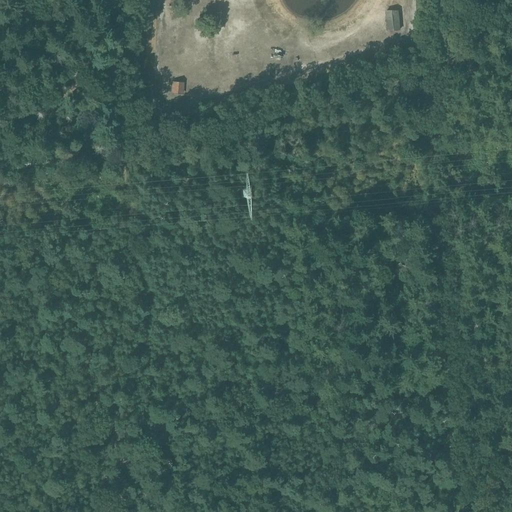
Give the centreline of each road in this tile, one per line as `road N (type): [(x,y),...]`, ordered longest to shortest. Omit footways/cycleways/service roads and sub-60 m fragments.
road 1 (track): [(420,67),(441,434)]
road 2 (track): [(500,370),(152,412)]
road 3 (track): [(123,155),(152,412)]
road 4 (track): [(448,511),(441,434),(500,370)]
